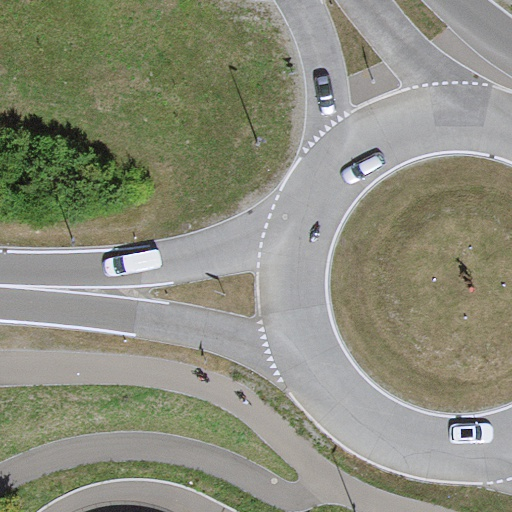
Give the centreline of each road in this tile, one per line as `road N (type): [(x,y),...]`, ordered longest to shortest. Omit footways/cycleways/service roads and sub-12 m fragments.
road 1 (primary): [(310,216),(258,243),(76,290)]
road 2 (primary): [(76,290),(309,358)]
road 3 (primary): [(309,358),(354,414),(393,439),(437,452),(483,452)]
road 4 (secondary): [(317,0),(331,182)]
road 5 (secondary): [(459,120),(390,34),(349,0)]
road 6 (primary): [(459,120),(394,134),(331,182)]
road 7 (primary): [(310,216),(294,294),(309,358)]
